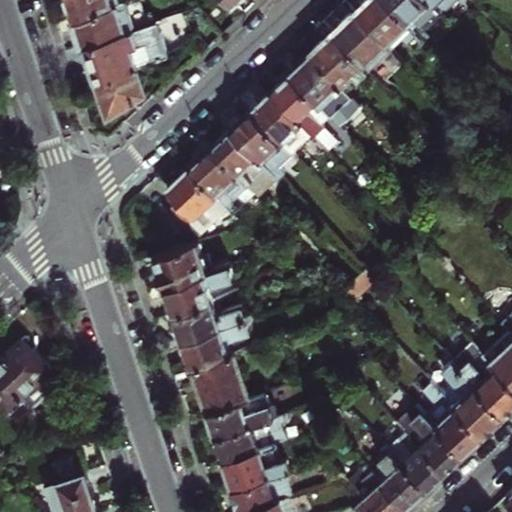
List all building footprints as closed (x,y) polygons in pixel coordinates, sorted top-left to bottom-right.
[(69,0),(75,16),(118,2),(124,0),(69,0)] [(135,28),(125,0),(124,0),(118,2),(129,30),(135,28)] [(407,24),(384,0),(366,0),(361,5),(355,11),(386,43),(390,48),(403,61),(413,52),(396,34),(407,24)] [(441,14),(427,0),(384,0),(407,24),(418,35),(441,14)] [(427,0),(441,14),(455,0),(427,0)] [(118,2),(75,16),(80,30),(85,45),(129,30),(118,2)] [(337,27),(332,32),(363,65),(386,43),(355,11),(347,18),(337,27)] [(115,72),(137,64),(165,54),(154,21),(135,28),(129,30),(85,45),(90,59),(96,78),(115,72)] [(363,65),(332,32),(328,36),(323,41),(310,53),(341,85),(354,73),(363,65)] [(386,43),(363,65),(368,70),(390,48),(386,43)] [(341,85),(310,53),(302,60),(295,67),(289,73),(320,105),(341,85)] [(145,87),(137,64),(115,72),(126,101),(138,92),(145,87)] [(359,78),(368,70),(363,65),(354,73),(359,78)] [(126,101),(115,72),(96,78),(103,96),(109,114),(126,101)] [(320,105),(289,73),(280,81),(271,90),(302,122),(333,155),(342,147),(325,128),(333,120),(320,105)] [(302,122),(271,90),(263,97),(256,104),(251,109),(281,142),(302,122)] [(281,142),(251,109),(242,117),(230,128),(276,177),(297,158),(281,142)] [(276,177),(230,128),(223,135),(210,147),(247,185),(257,196),(276,177)] [(234,198),(247,185),(210,147),(199,157),(188,168),(224,206),(232,214),(241,205),(234,198)] [(482,176),(501,158),(494,151),(475,169),(482,176)] [(197,233),(224,206),(188,168),(174,181),(166,189),(176,200),(171,205),(197,233)] [(158,271),(163,285),(211,269),(209,263),(205,252),(199,255),(193,239),(152,253),(158,271)] [(206,285),(212,283),(233,276),(228,263),(211,269),(163,285),(167,296),(172,311),(211,297),(206,285)] [(216,295),(212,283),(206,285),(211,297),(216,295)] [(220,307),(216,295),(211,297),(215,308),(220,307)] [(181,337),(246,315),(240,300),(220,307),(215,308),(211,297),(172,311),(176,321),(181,337)] [(511,335),(511,312),(500,323),(506,330),(511,335)] [(190,364),(230,351),(226,338),(230,337),(251,329),(246,315),(181,337),(185,349),(190,364)] [(35,338),(25,328),(0,351),(0,377),(27,404),(60,370),(50,358),(56,351),(48,343),(39,334),(35,338)] [(490,360),(496,366),(511,383),(511,335),(506,330),(493,343),(499,351),(490,360)] [(230,351),(234,350),(230,337),(226,338),(230,351)] [(451,380),(440,391),(482,436),(493,425),(503,416),(451,361),(438,347),(431,353),(444,366),(440,370),(451,380)] [(206,411),(250,396),(234,350),(230,351),(190,364),(198,387),(206,411)] [(511,383),(496,366),(484,378),(480,376),(480,369),(479,368),(462,351),(451,361),(503,416),(511,407),(511,383)] [(484,378),(496,366),(490,360),(488,358),(479,368),(480,369),(480,376),(484,378)] [(451,380),(440,370),(437,367),(427,377),(430,380),(440,391),(451,380)] [(482,436),(440,391),(430,380),(417,392),(430,406),(423,413),(461,455),(472,445),(482,436)] [(264,391),(250,396),(206,411),(211,424),(215,435),(273,415),(264,391)] [(362,396),(355,391),(349,397),(356,403),(362,396)] [(461,455),(423,413),(416,406),(398,423),(407,432),(444,471),(454,462),(461,455)] [(219,446),(223,458),(274,440),(285,437),(283,431),(274,434),(271,426),(290,420),(286,411),(273,415),(215,435),(219,446)] [(444,471),(407,432),(388,450),(424,489),(435,480),(444,471)] [(64,460),(51,464),(66,509),(106,497),(96,467),(93,457),(89,458),(82,439),(60,446),(64,460)] [(274,440),(223,458),(228,472),(233,487),(290,467),(294,466),(290,454),(281,457),(274,440)] [(391,471),(381,482),(405,507),(415,498),(424,489),(388,450),(385,446),(381,451),(383,454),(379,459),(387,467),(391,471)] [(399,511),(405,507),(381,482),(377,478),(366,465),(354,477),(369,493),(362,499),(373,511),(399,511)] [(292,473),(290,467),(233,487),(237,499),(241,511),(285,496),(291,494),(284,475),(292,473)] [(387,467),(383,470),(377,478),(381,482),(391,471),(387,467)] [(290,511),(285,496),(241,511),(290,511)] [(65,510),(65,511),(111,511),(106,497),(66,509),(65,510)] [(350,510),(351,511),(373,511),(362,499),(350,510)]
